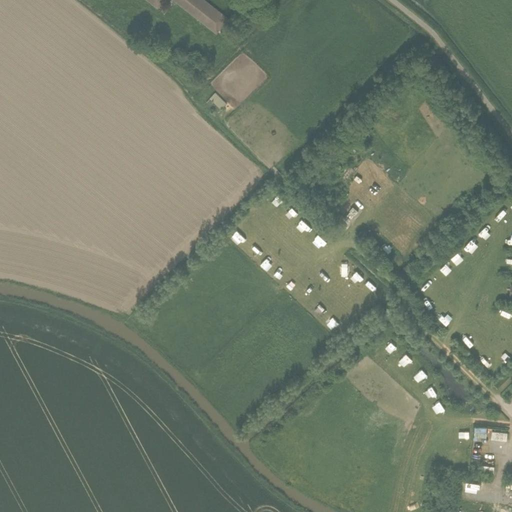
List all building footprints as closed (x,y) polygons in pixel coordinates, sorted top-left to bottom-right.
[(195,0),(210,11),(216,3),(213,1),(214,0),(195,0)] [(285,53),(253,83),(270,101),(302,71),(285,53)] [(209,102),(220,112),(229,102),(217,92),(209,102)] [(350,212),(353,215),(355,215),(358,211),(353,206),(350,210),(350,212)] [(402,264),(409,259),(404,253),(397,258),(402,264)] [(491,438),(507,440),(507,432),(492,431),(491,438)]
